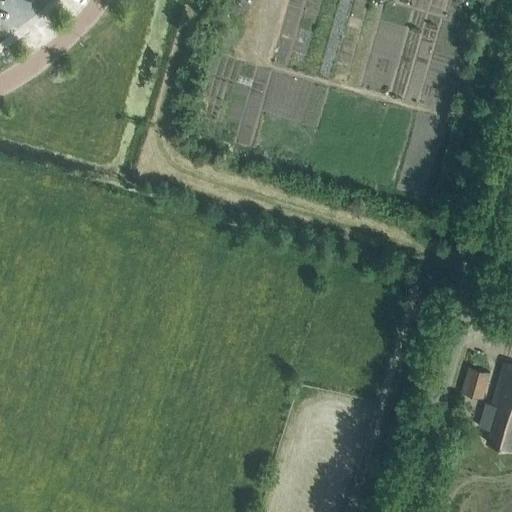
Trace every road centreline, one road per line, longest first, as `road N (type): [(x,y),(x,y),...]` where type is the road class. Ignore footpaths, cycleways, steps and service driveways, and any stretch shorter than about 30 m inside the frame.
road 1 (unclassified): [(404,511),(511,137)]
road 2 (unclassified): [(99,0),(64,38),(0,84)]
